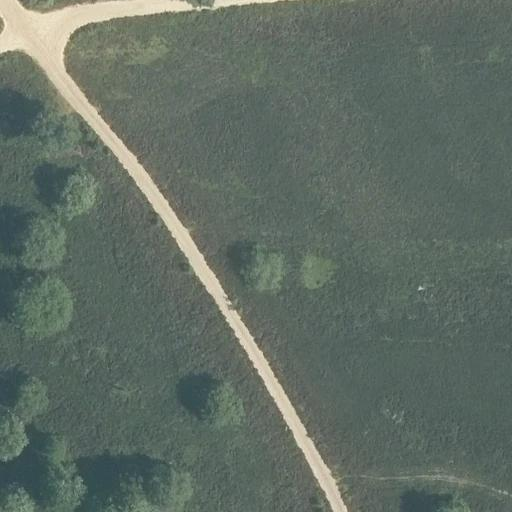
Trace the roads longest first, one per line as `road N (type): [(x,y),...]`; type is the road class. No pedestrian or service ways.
road 1 (track): [(335,511),(286,411),(150,194),(27,36)]
road 2 (track): [(217,0),(94,12),(27,36)]
